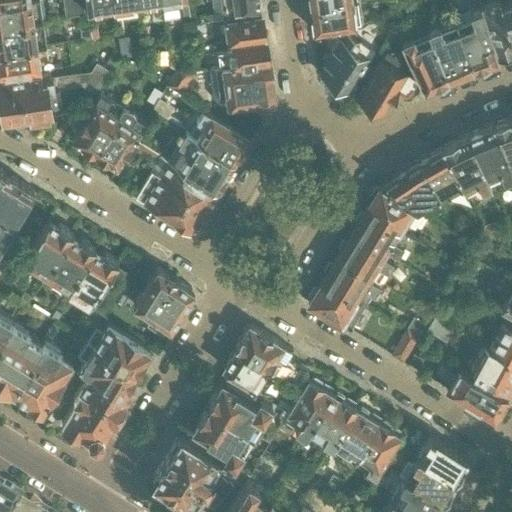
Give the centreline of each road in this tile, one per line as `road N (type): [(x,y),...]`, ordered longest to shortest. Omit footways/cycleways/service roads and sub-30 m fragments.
road 1 (residential): [(498,445),(267,301)]
road 2 (residential): [(101,503),(230,283)]
road 3 (residential): [(197,261),(0,141)]
road 4 (residential): [(303,115),(279,129),(197,261)]
road 5 (residential): [(267,301),(361,152)]
road 6 (residential): [(361,152),(460,99),(511,83)]
